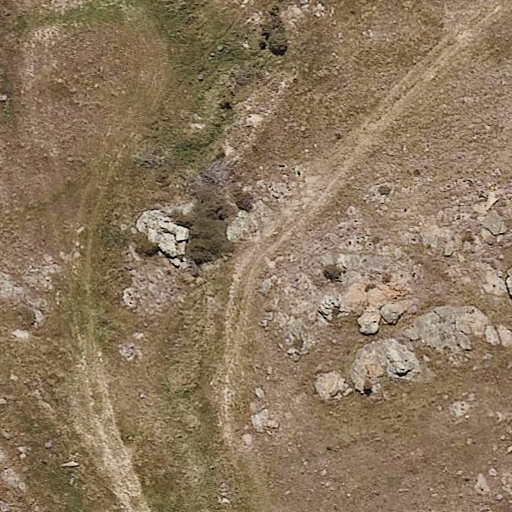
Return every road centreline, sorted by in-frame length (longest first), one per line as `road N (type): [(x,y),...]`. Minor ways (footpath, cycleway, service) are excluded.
road 1 (track): [(191,511),(222,432),(248,286),(282,225),(500,0)]
road 2 (track): [(140,511),(103,430),(67,307),(103,186),(245,0)]
